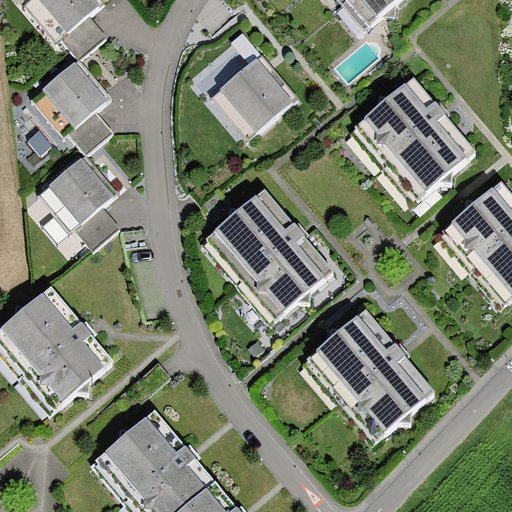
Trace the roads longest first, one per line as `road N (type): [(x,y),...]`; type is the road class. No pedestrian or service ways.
road 1 (residential): [(322,511),(225,399),(188,334),(162,240),(151,155),(156,73),(188,0)]
road 2 (residential): [(378,511),(511,369)]
